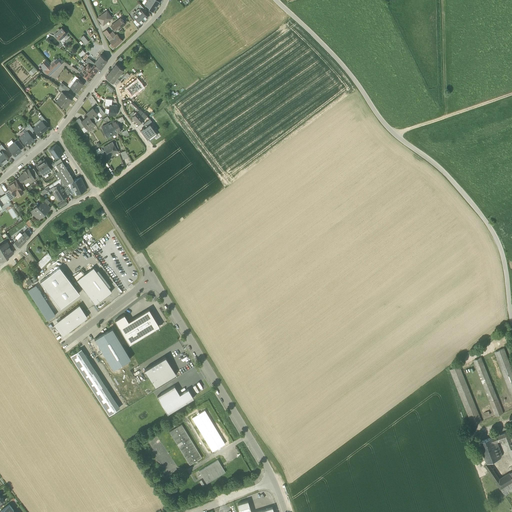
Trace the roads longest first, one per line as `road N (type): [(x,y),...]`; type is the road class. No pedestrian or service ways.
road 1 (residential): [(511,314),(496,233),(275,0)]
road 2 (residential): [(153,280),(273,478)]
road 3 (residential): [(99,76),(115,86),(121,110),(150,149),(94,192)]
road 4 (track): [(395,135),(511,93)]
road 5 (residential): [(94,192),(57,211),(0,268)]
